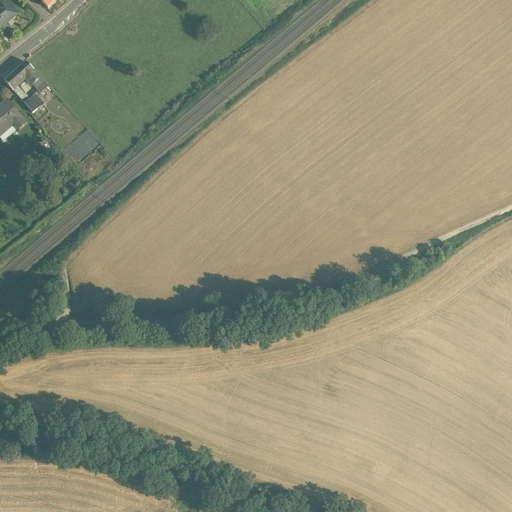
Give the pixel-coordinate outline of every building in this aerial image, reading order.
[(0,0),(0,28),(18,15),(5,0),(0,0)] [(39,0),(48,9),(56,0),(39,0)] [(26,62),(12,75),(18,83),(22,80),(25,83),(28,81),(32,86),(41,78),(26,62)] [(18,83),(12,75),(5,81),(11,88),(18,83)] [(41,78),(32,86),(39,94),(48,86),(41,78)] [(32,96),(24,103),(32,113),(41,106),(32,96)] [(6,101),(0,106),(0,134),(13,124),(17,129),(24,122),(6,101)]
